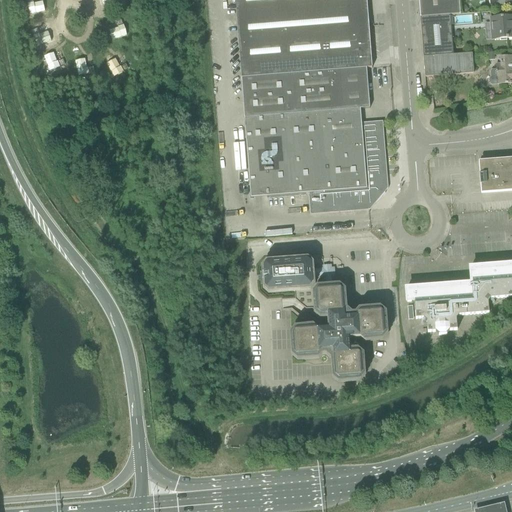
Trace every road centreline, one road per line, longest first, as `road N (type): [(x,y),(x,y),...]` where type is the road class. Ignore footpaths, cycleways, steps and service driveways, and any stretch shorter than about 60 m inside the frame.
road 1 (track): [(511,324),(426,381),(358,402),(258,411),(201,426),(177,392),(161,325),(135,268),(86,217),(81,223)]
road 2 (trunk): [(138,457),(127,344),(110,305),(36,211),(0,137)]
road 3 (primary): [(511,420),(448,454),(370,479),(202,499)]
road 4 (track): [(0,9),(24,135),(64,208),(81,223)]
road 5 (trunk): [(0,500),(102,489),(123,479),(138,457)]
road 6 (tertiary): [(412,139),(400,0)]
